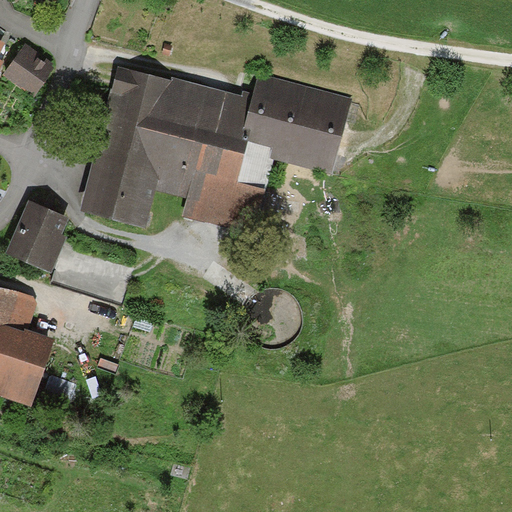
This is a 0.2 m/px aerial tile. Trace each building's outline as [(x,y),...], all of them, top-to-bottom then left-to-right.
[(26,45),(5,74),(34,95),(55,65),(26,45)] [(83,213),(147,228),(156,189),(191,197),(186,218),(254,234),(263,194),(234,187),(245,144),(257,93),(244,89),(242,95),(120,65),(83,213)] [(261,75),(257,93),(245,144),(273,151),(271,160),(335,173),(351,99),(261,75)] [(5,258),(52,274),(71,219),(24,202),(5,258)] [(0,398),(35,409),(55,341),(30,334),(39,303),(0,291),(0,398)]
